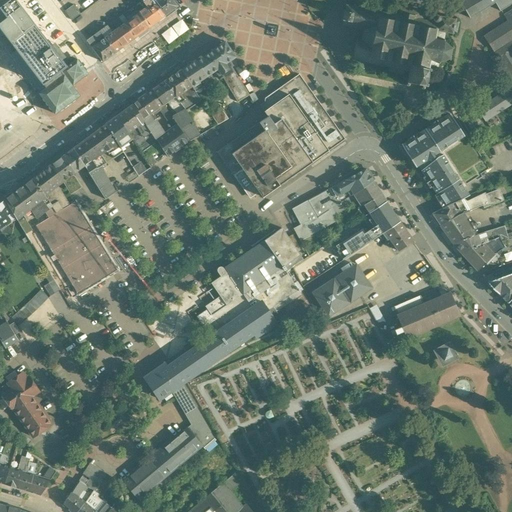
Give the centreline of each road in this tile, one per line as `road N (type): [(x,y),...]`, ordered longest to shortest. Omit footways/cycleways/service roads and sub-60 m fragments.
road 1 (residential): [(27,352),(132,278),(149,303),(370,141)]
road 2 (residential): [(370,141),(442,252),(511,325)]
road 3 (unknown): [(499,11),(474,24),(475,84),(415,125),(370,141)]
road 4 (residential): [(47,508),(87,443),(27,352)]
road 5 (residential): [(370,141),(291,22),(261,4)]
road 6 (tertiary): [(119,97),(0,179)]
road 7 (residential): [(119,97),(43,0)]
